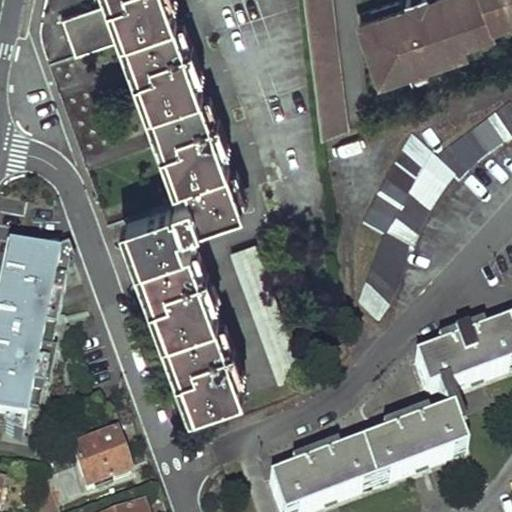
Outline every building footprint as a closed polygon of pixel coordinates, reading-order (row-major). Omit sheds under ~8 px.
[(128,34),(181,183),(190,178),(195,194),(127,217),(195,405),(246,388),(194,238),(188,240),(184,227),(248,204),(173,0),(108,0),(65,15),(77,52),(128,34)] [(331,0),(304,0),(323,136),(348,124),(331,0)] [(511,0),(441,0),(442,2),(436,3),(414,11),(409,13),(403,0),(402,0),(375,10),(376,16),(362,21),(379,70),(384,68),(408,60),(411,70),(442,59),(471,49),(470,47),(467,39),(489,31),(497,28),(494,21),(505,17),(511,14),(511,0)] [(409,0),(414,11),(436,3),(434,0),(409,0)] [(489,31),(467,39),(470,47),(492,39),(489,31)] [(442,59),(411,70),(413,76),(444,66),(442,59)] [(408,60),(384,68),(387,78),(411,70),(408,60)] [(412,138),(363,226),(386,239),(358,303),(379,323),(382,319),(396,291),(400,279),(404,270),(410,253),(417,256),(421,237),(430,217),(433,209),(436,203),(452,180),(458,184),(464,176),(470,169),(494,151),(502,146),(511,141),(511,112),(508,107),(426,153),(412,138)] [(323,210),(323,192),(282,192),(282,209),(323,210)] [(234,250),(281,382),(305,373),(257,242),(234,250)] [(9,258),(0,302),(0,423),(26,429),(60,267),(9,258)] [(447,333),(446,346),(438,349),(439,355),(416,364),(427,397),(442,392),(511,366),(511,329),(486,339),(483,333),(473,337),(471,332),(447,333)] [(427,397),(436,421),(450,416),(442,392),(427,397)] [(282,471),(283,478),(268,482),(278,511),(309,511),(465,454),(450,416),(436,421),(417,427),(414,416),(389,422),(384,431),(373,435),(376,443),(329,460),(321,445),(292,462),(293,467),(282,471)] [(83,490),(132,473),(115,426),(66,444),(83,490)] [(58,505),(81,497),(75,478),(52,486),(58,505)] [(44,491),(39,511),(55,511),(48,490),(44,491)]
